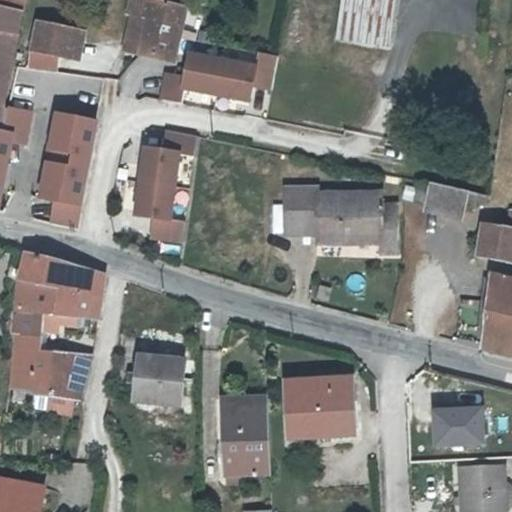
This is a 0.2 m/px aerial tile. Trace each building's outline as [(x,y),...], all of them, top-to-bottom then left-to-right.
[(0,0),(0,90),(7,91),(23,0),(0,0)] [(127,0),(126,12),(131,13),(126,35),(143,39),(141,53),(174,59),(184,6),(165,3),(165,0),(127,0)] [(399,0),(347,0),(342,40),(393,47),(399,0)] [(72,30),(37,24),(30,69),(53,71),(56,54),(68,56),(72,30)] [(72,30),(68,56),(77,58),(81,32),(72,30)] [(143,39),(126,35),(123,48),(141,53),(143,39)] [(219,98),(225,60),(194,55),(189,80),(164,74),(159,102),(186,108),(189,92),(219,98)] [(265,67),(225,60),(219,98),(260,106),(265,67)] [(143,75),(143,95),(157,95),(157,75),(143,75)] [(4,107),(0,106),(0,129),(7,131),(10,114),(11,108),(4,107)] [(20,114),(10,114),(7,131),(0,129),(0,164),(73,172),(78,119),(21,112),(20,114)] [(150,175),(146,203),(182,208),(185,180),(150,175)] [(432,190),(427,209),(464,216),(465,210),(484,201),(484,195),(433,185),(432,187),(432,190)] [(88,193),(75,189),(72,203),(54,198),(48,225),(52,226),(67,229),(68,229),(69,229),(79,231),(85,205),(88,193)] [(313,234),(312,193),(311,189),(282,190),(283,235),(313,234)] [(312,193),(313,234),(313,243),(376,243),(377,254),(394,253),(392,202),(377,202),(376,191),(312,193)] [(480,228),(481,227),(468,225),(463,255),(475,257),(476,255),(476,254),(480,231),(480,228)] [(511,261),(511,232),(481,227),(480,228),(480,231),(476,254),(476,255),(475,257),(511,262),(511,261)] [(24,254),(14,252),(9,278),(19,279),(24,256),(24,254)] [(13,335),(37,337),(38,332),(38,325),(40,315),(55,317),(97,321),(103,277),(74,269),(37,259),(30,257),(24,256),(19,279),(14,303),(9,335),(13,335)] [(484,350),(511,356),(511,281),(491,276),(484,350)] [(55,317),(40,315),(38,332),(54,334),(55,317)] [(37,337),(13,335),(11,352),(35,354),(37,337)] [(9,378),(9,383),(30,387),(29,391),(46,395),(42,410),(63,415),(67,399),(57,397),(67,357),(35,354),(11,352),(10,368),(9,378)] [(139,356),(137,401),(180,405),(183,359),(139,356)] [(57,397),(67,399),(75,402),(90,360),(67,357),(57,397)] [(288,436),(351,433),(347,401),(351,400),(349,377),(285,381),(285,392),(286,401),(288,436)] [(269,405),(269,404),(221,406),(224,475),(271,473),(269,419),(269,407),(269,405)] [(427,448),(479,446),(477,406),(425,408),(427,448)] [(504,511),(502,464),(458,467),(460,511),(504,511)] [(460,511),(458,467),(433,468),(434,511),(460,511)] [(0,475),(0,511),(37,511),(42,484),(0,475)]
